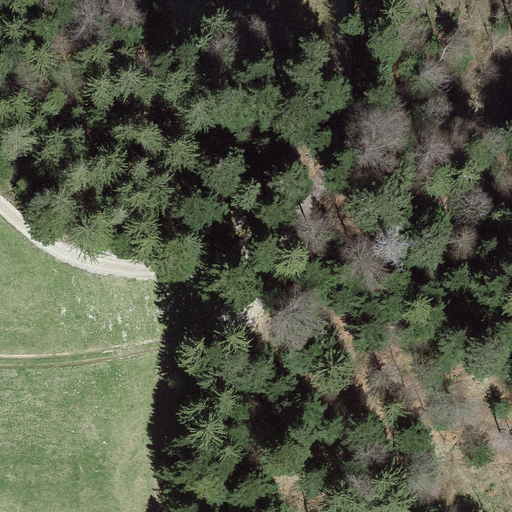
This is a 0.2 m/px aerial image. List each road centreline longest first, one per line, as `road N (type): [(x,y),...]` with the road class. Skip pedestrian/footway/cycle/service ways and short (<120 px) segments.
road 1 (track): [(343,0),(337,150),(295,216),(229,255),(160,269),(115,266),(50,243),(0,198)]
road 2 (track): [(0,361),(200,345),(318,252),(333,213),(337,150)]
